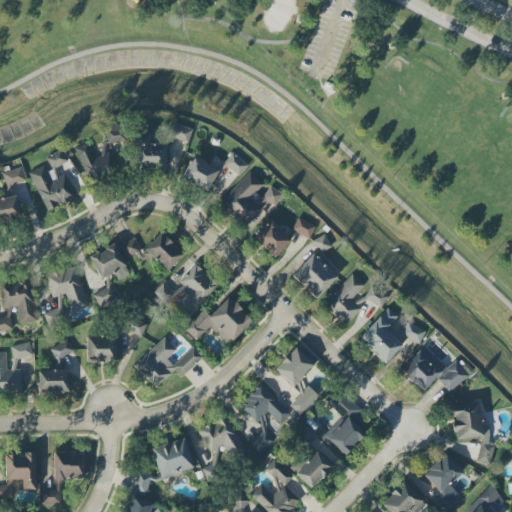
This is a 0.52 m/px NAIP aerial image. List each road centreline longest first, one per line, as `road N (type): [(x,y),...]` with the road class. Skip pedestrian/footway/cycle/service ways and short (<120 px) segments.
road 1 (residential): [(0,253),(41,244),(117,207),(174,206),(408,428)]
road 2 (residential): [(0,420),(121,419),(169,409),(205,394),(286,309)]
